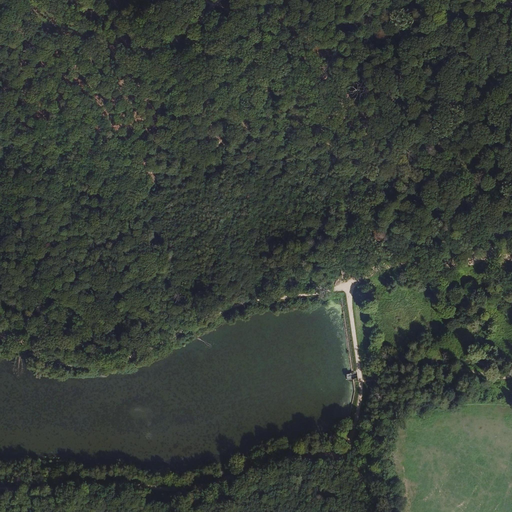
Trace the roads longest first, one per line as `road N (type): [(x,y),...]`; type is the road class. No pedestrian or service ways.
road 1 (track): [(0,337),(92,366),(151,348),(240,304),(348,287)]
road 2 (track): [(346,456),(299,456),(167,488),(0,485)]
road 3 (track): [(78,0),(150,49),(219,0)]
road 4 (track): [(483,256),(390,265),(348,287)]
